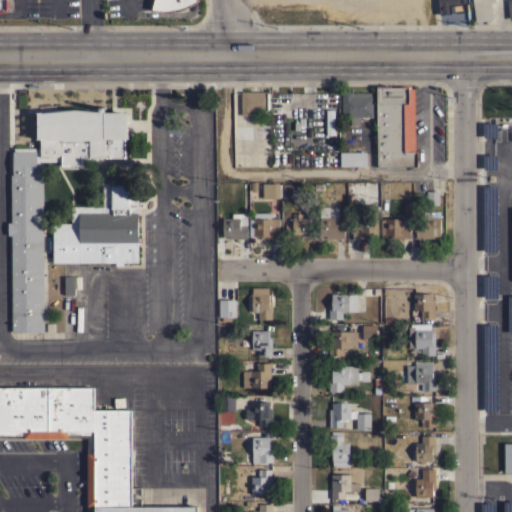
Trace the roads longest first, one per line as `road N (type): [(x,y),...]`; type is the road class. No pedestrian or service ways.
road 1 (primary): [(0,57),(511,54)]
road 2 (residential): [(467,511),(464,54)]
road 3 (residential): [(225,271),(467,267)]
road 4 (residential): [(302,511),(302,270)]
